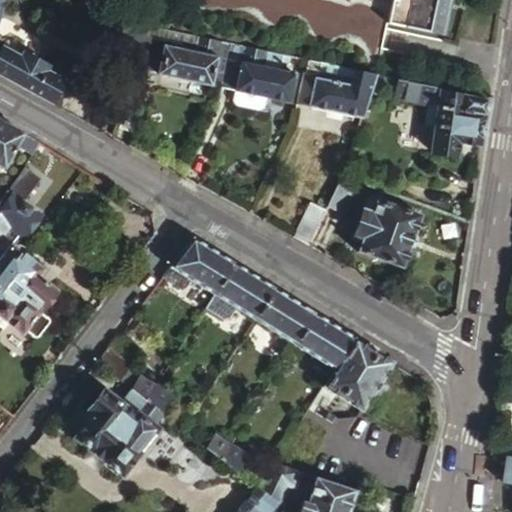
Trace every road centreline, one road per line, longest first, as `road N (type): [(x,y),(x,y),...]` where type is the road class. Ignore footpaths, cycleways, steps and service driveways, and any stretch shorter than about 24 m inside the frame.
road 1 (residential): [(187,207),(474,371)]
road 2 (residential): [(187,207),(0,452)]
road 3 (tertiary): [(509,119),(474,371)]
road 4 (residential): [(0,98),(187,207)]
road 5 (tertiary): [(474,371),(447,511)]
